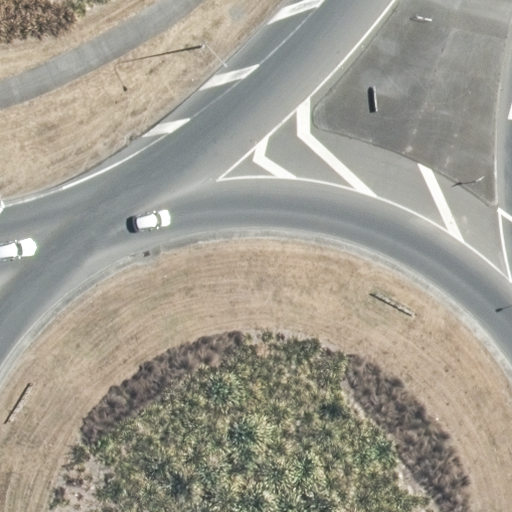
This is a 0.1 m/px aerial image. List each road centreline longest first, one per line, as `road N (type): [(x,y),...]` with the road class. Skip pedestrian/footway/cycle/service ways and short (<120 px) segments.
road 1 (trunk): [(118,215),(225,202),(288,203),(368,218),(428,249),(511,320)]
road 2 (trunk): [(118,215),(352,0)]
